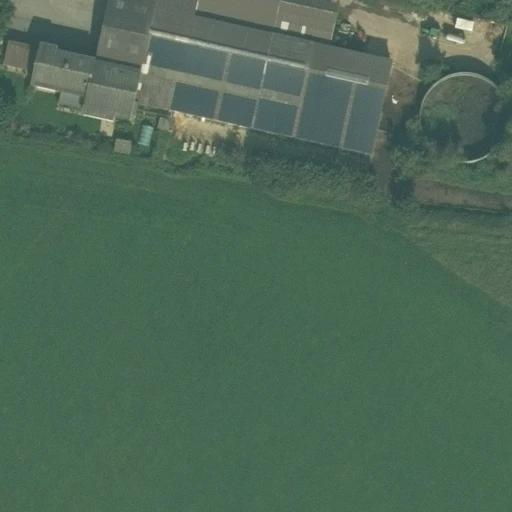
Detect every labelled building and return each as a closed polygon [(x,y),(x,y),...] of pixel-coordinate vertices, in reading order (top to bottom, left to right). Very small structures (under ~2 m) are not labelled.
[(155,0),(122,0),(122,1),(117,0),(109,0),(95,64),(112,68),(111,73),(138,78),(155,0)] [(134,104),(293,139),(313,49),(193,21),(197,0),(155,0),(138,78),(134,104)] [(328,52),(337,9),(297,0),(197,0),(193,21),(313,49),(328,52)] [(383,0),(421,8),(423,0),(383,0)] [(34,73),(39,50),(8,44),(3,67),(34,73)] [(84,111),(114,118),(130,122),(134,104),(138,78),(111,73),(112,68),(95,64),(94,64),(94,66),(67,60),(67,59),(56,56),(57,53),(39,49),(39,50),(34,73),(30,88),(61,95),(58,108),(83,114),(84,111)] [(328,52),(313,49),(293,139),(370,157),(391,66),(328,52)] [(469,164),(489,156),(503,140),(508,119),(503,99),(488,83),(468,76),(447,78),(430,91),(420,110),(420,131),(430,149),(448,161),(469,164)] [(112,124),(114,118),(84,111),(83,118),(112,124)] [(132,144),(115,141),(113,154),(130,157),(132,144)]
